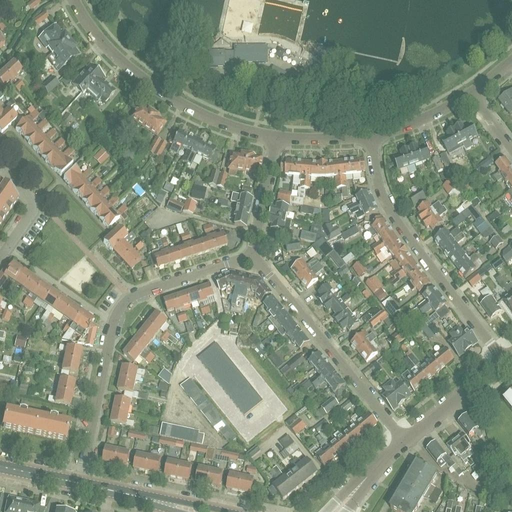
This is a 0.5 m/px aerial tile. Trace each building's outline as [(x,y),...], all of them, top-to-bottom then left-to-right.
[(34,0),(27,6),(31,10),(40,3),(38,0),(34,0)] [(45,12),(33,21),(37,26),(49,17),(45,12)] [(54,53),(70,42),(63,32),(60,34),(55,27),(39,39),(46,48),(48,46),(54,53)] [(70,42),(54,53),(58,60),(53,64),(58,71),(80,55),(70,42)] [(235,47),(235,53),(225,52),(210,52),(210,67),(225,67),(225,63),(235,63),(264,63),(268,63),(268,47),(235,47)] [(4,70),(14,80),(17,77),(16,76),(22,70),(13,62),(4,70)] [(323,71),(315,66),(303,85),(311,90),(323,71)] [(90,67),(73,86),(82,94),(86,90),(92,83),(97,87),(102,81),(103,81),(104,80),(90,67)] [(273,67),(271,73),(297,86),(300,81),(273,67)] [(10,83),(14,80),(4,70),(0,74),(0,84),(3,87),(9,82),(10,83)] [(42,87),(49,93),(60,83),(54,76),(42,87)] [(66,77),(62,81),(68,86),(71,82),(66,77)] [(92,83),(86,90),(98,101),(100,99),(105,103),(115,92),(103,81),(102,81),(97,87),(92,83)] [(501,104),(511,116),(511,114),(511,91),(508,94),(509,97),(501,104)] [(0,117),(3,114),(8,110),(12,106),(9,103),(4,108),(3,106),(0,108),(0,117)] [(144,127),(153,114),(146,109),(145,110),(139,106),(131,118),(144,127)] [(0,132),(1,134),(16,119),(8,110),(3,114),(0,117),(0,132)] [(31,115),(15,130),(24,139),(36,128),(31,123),(39,116),(35,111),(31,115)] [(72,118),(67,114),(60,122),(66,126),(72,118)] [(153,114),(144,127),(156,136),(165,124),(159,120),(160,118),(153,114)] [(44,121),(36,128),(24,139),(24,140),(24,139),(33,148),(44,137),(40,132),(48,125),(44,121)] [(473,147),(469,141),(477,137),(471,126),(464,130),(462,125),(454,130),(462,144),(466,151),(473,147)] [(52,130),(44,137),(33,148),(41,157),(41,158),(53,147),(48,142),(56,134),(52,130)] [(447,152),(462,144),(454,130),(447,134),(449,138),(442,142),(447,152)] [(180,148),(182,149),(188,136),(179,131),(178,133),(174,131),(168,142),(173,144),(169,152),(176,155),(180,148)] [(186,164),(198,140),(188,136),(182,149),(187,151),(182,162),(186,164)] [(154,155),(162,141),(157,138),(149,152),(154,155)] [(61,139),(53,147),(41,158),(42,158),(50,167),(62,156),(57,151),(65,143),(61,139)] [(201,158),(207,144),(198,140),(186,164),(191,166),(196,155),(201,158)] [(162,141),(154,155),(159,158),(167,144),(162,141)] [(207,144),(201,158),(210,162),(214,164),(220,153),(215,151),(216,149),(207,144)] [(409,149),(414,165),(430,160),(426,148),(418,151),(417,146),(409,149)] [(62,156),(50,167),(59,176),(60,178),(72,167),(65,160),(73,153),(69,149),(62,156)] [(414,165),(409,149),(401,152),(402,157),(394,159),(399,171),(407,168),(410,174),(416,172),(414,165)] [(109,158),(101,150),(93,158),(101,166),(109,158)] [(129,150),(120,163),(126,167),(134,154),(129,150)] [(244,172),(246,155),(238,154),(238,155),(231,154),(228,169),(244,172)] [(445,154),(440,156),(446,169),(451,166),(445,154)] [(246,155),(244,172),(259,174),(261,159),(255,158),(255,157),(246,155)] [(438,157),(432,159),(432,160),(438,173),(444,170),(438,157)] [(490,158),(479,167),(482,172),(494,163),(490,158)] [(349,161),(351,175),(361,174),(361,172),(365,172),(364,159),(349,161)] [(497,183),(503,179),(511,172),(511,166),(510,163),(509,164),(505,159),(496,166),(500,172),(499,173),(499,174),(494,178),(497,183)] [(297,162),(288,161),(282,161),(280,179),(286,180),(287,176),(296,176),(297,162)] [(345,176),(351,175),(349,161),(339,162),(342,188),(347,188),(345,176)] [(305,189),(307,163),(297,162),(296,176),(301,177),(300,188),(305,189)] [(337,189),(342,188),(339,162),(327,164),(327,163),(319,164),(319,170),(327,170),(328,178),(336,177),(337,189)] [(319,170),(319,164),(307,163),(305,189),(310,189),(311,177),(318,178),(328,178),(327,170),(319,170)] [(64,182),(73,192),(85,181),(93,174),(89,170),(81,177),(75,170),(63,181),(64,182)] [(217,187),(221,174),(213,171),(209,184),(217,187)] [(510,192),(511,190),(511,172),(503,179),(507,185),(506,186),(510,192)] [(221,174),(217,187),(225,189),(228,176),(221,174)] [(82,201),(93,190),(101,183),(98,179),(90,186),(85,181),(73,192),(82,201),(81,201),(82,201)] [(0,226),(13,208),(18,200),(3,184),(3,185),(0,182),(0,226)] [(443,187),(449,195),(456,190),(450,182),(443,187)] [(163,190),(170,193),(173,187),(166,184),(163,190)] [(464,195),(471,193),(469,188),(468,185),(461,188),(464,195)] [(194,186),(192,198),(202,200),(204,188),(194,186)] [(359,188),(359,186),(355,187),(356,197),(368,192),(367,186),(359,188)] [(252,189),(243,187),(241,193),(251,195),(252,189)] [(90,210),(102,199),(110,192),(106,188),(98,195),(93,190),(82,201),(82,202),(82,201),(90,210)] [(304,197),(304,190),(298,189),(297,192),(298,199),(291,198),(289,204),(302,206),(302,203),(303,203),(303,197),(304,197)] [(303,197),(303,203),(313,204),(313,199),(308,198),(309,190),(304,190),(304,197),(303,197)] [(166,194),(160,191),(156,201),(161,203),(166,194)] [(289,204),(291,198),(292,194),(280,191),(278,201),(289,204)] [(426,198),(421,191),(409,198),(414,206),(426,198)] [(350,212),(374,201),(369,192),(368,192),(356,197),(359,203),(348,208),(350,212)] [(236,210),(249,213),(250,210),(251,211),(252,205),(251,205),(252,199),(232,194),(230,203),(237,204),(236,210)] [(343,201),(343,200),(342,194),(331,195),(332,202),(343,201)] [(99,220),(111,209),(119,201),(115,197),(107,205),(102,199),(90,210),(99,219),(99,220)] [(184,206),(171,199),(166,208),(181,213),(184,206)] [(479,215),(484,212),(480,206),(481,205),(477,199),(470,204),(472,206),(474,208),(479,215)] [(193,215),(196,204),(187,201),(183,212),(193,215)] [(374,201),(350,212),(348,213),(350,217),(363,212),(365,217),(378,211),(374,201)] [(472,206),(470,204),(468,202),(462,206),(466,211),(472,206)] [(422,223),(442,208),(439,203),(432,208),(428,203),(418,210),(421,214),(417,216),(418,218),(417,220),(419,222),(421,222),(422,223)] [(286,220),(289,207),(277,205),(276,209),(272,208),(270,216),(286,220)] [(99,220),(108,229),(120,218),(123,222),(127,219),(124,215),(127,211),(123,206),(115,214),(111,209),(99,220)] [(479,215),(474,208),(472,206),(466,211),(452,221),(457,227),(471,217),(476,223),(482,218),(479,215)] [(314,210),(308,208),(301,207),(300,213),(312,216),(314,210)] [(443,223),(439,218),(447,212),(444,207),(443,208),(442,208),(422,223),(427,229),(430,227),(433,231),(443,223)] [(248,216),(249,213),(236,210),(234,217),(236,218),(234,225),(246,228),(247,222),(248,222),(249,217),(248,216)] [(497,212),(487,220),(491,225),(501,217),(497,212)] [(292,221),(286,220),(270,216),(268,224),(272,225),(271,229),(283,232),(289,233),(292,221)] [(378,237),(390,229),(381,216),(371,223),(374,227),(367,232),(372,238),(377,235),(378,237)] [(482,219),(483,219),(482,218),(476,223),(481,229),(487,225),(482,219)] [(324,227),(323,228),(330,241),(341,235),(337,227),(333,229),(330,225),(324,227)] [(511,229),(509,226),(500,233),(504,238),(511,231),(511,229)] [(341,235),(344,241),(359,233),(355,227),(341,235)] [(112,252),(112,251),(122,242),(126,238),(127,238),(118,228),(103,243),(112,252)] [(489,228),(486,231),(491,237),(494,235),(489,228)] [(374,252),(396,237),(390,229),(378,237),(381,241),(371,248),(374,252)] [(461,235),(458,231),(457,229),(449,235),(445,231),(434,239),(436,241),(435,243),(437,246),(439,245),(442,249),(461,235)] [(302,232),(301,240),(315,243),(317,235),(302,232)] [(215,236),(211,237),(215,250),(227,246),(223,235),(216,237),(215,236)] [(461,235),(442,249),(445,253),(445,255),(447,257),(448,257),(450,259),(461,251),(456,244),(464,238),(461,235)] [(207,240),(200,243),(204,254),(215,250),(211,237),(206,239),(207,240)] [(397,251),(403,248),(402,247),(396,237),(374,252),(377,256),(387,250),(391,256),(395,261),(396,262),(402,257),(397,251)] [(497,237),(490,243),(496,249),(503,244),(497,237)] [(323,238),(306,252),(310,257),(322,247),(326,252),(331,248),(323,238)] [(157,269),(169,265),(165,252),(164,249),(161,241),(156,243),(159,251),(152,254),(157,269)] [(121,261),(131,252),(122,242),(112,251),(121,261)] [(192,258),(204,254),(200,243),(193,245),(192,243),(188,245),(192,258)] [(287,246),(288,253),(300,251),(299,244),(287,246)] [(184,248),(177,250),(181,261),(192,258),(188,245),(183,246),(184,248)] [(394,279),(415,263),(408,254),(403,248),(397,251),(402,257),(396,262),(395,261),(390,265),(395,272),(391,275),(394,279)] [(169,251),(165,252),(169,265),(181,261),(177,250),(170,253),(169,251)] [(461,251),(450,259),(457,269),(468,260),(461,251)] [(141,261),(131,252),(121,261),(130,271),(141,261)] [(468,260),(457,269),(465,279),(476,270),(472,265),(479,259),(475,255),(468,260)] [(345,266),(338,257),(334,261),(336,264),(340,268),(340,269),(345,266)] [(504,264),(499,258),(492,264),(496,270),(504,264)] [(313,261),(306,266),(302,261),(291,270),(299,280),(317,265),(313,261)] [(361,262),(353,268),(359,277),(367,271),(361,262)] [(410,280),(421,271),(415,263),(394,279),(391,282),(393,286),(406,276),(410,280)] [(13,282),(22,270),(12,264),(10,267),(6,265),(0,274),(0,289),(8,278),(13,282)] [(317,265),(299,280),(307,290),(318,281),(315,277),(322,271),(317,265)] [(338,274),(342,279),(350,273),(346,268),(338,274)] [(481,278),(486,274),(482,269),(477,273),(481,278)] [(23,289),(32,277),(22,270),(13,282),(23,289)] [(422,272),(421,271),(410,280),(411,282),(407,285),(412,292),(418,287),(421,291),(431,283),(422,272)] [(253,285),(260,280),(258,278),(255,280),(236,276),(235,273),(232,274),(235,281),(234,289),(237,289),(235,296),(231,313),(243,316),(247,299),(246,299),(248,291),(251,292),(253,285)] [(481,280),(476,273),(467,281),(472,287),(481,280)] [(231,313),(235,296),(237,289),(234,289),(235,281),(232,274),(216,281),(221,292),(227,289),(228,289),(227,294),(231,295),(229,301),(223,299),(225,311),(231,313)] [(33,296),(42,284),(32,277),(23,289),(30,294),(33,296)] [(511,312),(511,291),(508,287),(500,277),(496,280),(503,290),(504,289),(509,295),(503,300),(511,312)] [(362,284),(358,278),(353,281),(358,287),(362,284)] [(365,283),(374,295),(376,293),(379,290),(371,279),(365,283)] [(246,299),(247,299),(255,301),(256,296),(257,296),(261,301),(270,294),(260,280),(253,285),(251,292),(248,291),(246,299)] [(43,303),(52,291),(42,284),(33,296),(36,298),(43,303)] [(199,290),(203,303),(208,301),(207,300),(214,297),(210,286),(199,290)] [(323,306),(336,296),(328,286),(319,294),(321,297),(318,300),(323,306)] [(420,312),(441,296),(434,288),(423,297),(426,301),(417,309),(420,312)] [(481,305),(491,319),(502,312),(492,298),(494,297),(488,288),(480,293),(486,302),(481,305)] [(376,293),(374,295),(378,300),(380,302),(387,296),(381,289),(379,290),(376,293)] [(198,304),(203,303),(199,290),(187,294),(191,305),(198,303),(198,304)] [(53,310),(62,298),(52,291),(43,303),(48,306),(46,310),(47,311),(43,318),(46,320),(51,313),(53,310)] [(371,296),(366,291),(362,294),(367,300),(371,296)] [(184,307),(191,305),(187,294),(176,298),(180,310),(184,309),(184,307)] [(334,313),(344,305),(348,302),(351,299),(347,295),(340,301),(336,296),(323,306),(328,312),(331,310),(334,313)] [(28,296),(23,304),(26,306),(31,299),(28,296)] [(436,313),(445,306),(447,304),(441,296),(420,312),(423,316),(432,309),(436,313)] [(272,318),(282,309),(280,306),(281,306),(278,302),(277,302),(273,297),(264,305),(269,311),(267,312),(272,318)] [(63,317),(71,305),(62,298),(53,310),(56,312),(63,317)] [(175,312),(180,310),(176,298),(164,302),(168,313),(175,310),(175,312)] [(31,299),(26,306),(30,308),(35,301),(31,299)] [(391,299),(383,306),(392,318),(401,311),(391,299)] [(73,324),(81,312),(71,305),(63,317),(70,322),(63,331),(66,334),(73,324)] [(338,325),(351,315),(344,305),(334,313),(337,316),(333,319),(338,325)] [(445,306),(436,313),(441,320),(450,313),(445,306)] [(367,324),(369,323),(381,313),(377,308),(363,319),(367,324)] [(289,315),(288,314),(285,311),(284,311),(282,309),(272,318),(269,320),(278,331),(282,328),(291,320),(288,316),(289,315)] [(381,313),(369,323),(373,328),(381,321),(382,323),(388,318),(383,311),(381,313)] [(86,331),(91,324),(94,320),(81,312),(73,324),(66,334),(61,340),(69,342),(75,333),(82,337),(86,331)] [(51,313),(46,320),(50,322),(55,315),(51,313)] [(148,324),(159,332),(167,322),(157,313),(148,324)] [(409,313),(397,323),(401,328),(413,318),(409,313)] [(351,315),(338,325),(343,331),(347,328),(350,332),(359,324),(351,315)] [(424,323),(435,336),(439,332),(432,323),(434,322),(430,317),(424,323)] [(290,340),(300,331),(299,329),(299,328),(296,324),(295,324),(291,320),(282,328),(287,333),(285,334),(290,340)] [(190,322),(185,324),(188,334),(194,332),(190,322)] [(430,340),(435,336),(424,323),(417,328),(421,332),(422,331),(430,340)] [(85,345),(85,346),(93,347),(97,328),(91,324),(86,331),(82,337),(77,344),(85,345)] [(151,343),(159,332),(148,324),(140,334),(151,343)] [(450,327),(469,351),(478,344),(467,330),(463,334),(459,329),(458,330),(454,324),(450,327)] [(460,358),(469,351),(450,327),(446,330),(451,336),(450,336),(454,341),(449,344),(460,358)] [(300,331),(290,340),(293,344),(295,343),(301,350),(310,342),(306,338),(307,337),(303,333),(302,333),(300,331)] [(373,334),(369,337),(365,331),(361,334),(362,335),(351,344),(359,353),(373,342),(377,339),(373,334)] [(400,331),(387,342),(392,348),(406,337),(400,331)] [(162,335),(169,340),(171,337),(165,332),(162,335)] [(143,353),(151,343),(140,334),(132,344),(143,353)] [(166,343),(169,340),(162,335),(160,338),(166,343)] [(18,337),(16,347),(24,348),(26,339),(18,337)] [(266,339),(261,343),(268,352),(273,348),(266,339)] [(378,355),(374,350),(377,347),(373,342),(359,353),(367,363),(378,355)] [(135,363),(143,353),(132,344),(124,355),(135,363)] [(217,344),(207,352),(211,356),(220,349),(217,344)] [(64,359),(79,362),(82,350),(67,347),(60,346),(59,351),(66,352),(64,359)] [(220,349),(211,356),(215,361),(224,353),(220,349)] [(432,360),(441,371),(454,360),(446,349),(436,357),(432,352),(428,355),(432,360)] [(315,371),(326,361),(320,353),(318,354),(315,351),(306,359),(309,362),(315,371)] [(146,355),(152,360),(155,357),(149,352),(146,355)] [(207,352),(198,359),(202,364),(211,356),(207,352)] [(224,353),(215,361),(218,365),(227,358),(224,353)] [(278,359),(274,353),(269,358),(273,363),(278,359)] [(150,364),(152,360),(146,355),(143,359),(150,364)] [(432,360),(423,368),(412,355),(408,358),(415,366),(419,371),(428,381),(441,371),(432,360)] [(22,357),(15,356),(13,363),(20,364),(22,357)] [(211,356),(202,364),(205,368),(215,361),(211,356)] [(299,356),(288,366),(292,372),(304,362),(299,356)] [(227,358),(218,365),(222,370),(231,362),(227,358)] [(77,374),(79,362),(64,359),(61,375),(69,377),(70,373),(77,374)] [(215,361),(205,368),(209,373),(218,365),(215,361)] [(313,386),(333,369),(326,361),(315,371),(319,375),(310,382),(313,386)] [(231,362),(222,370),(225,374),(235,366),(231,362)] [(376,363),(372,366),(376,370),(378,373),(382,370),(376,363)] [(218,365),(209,373),(212,377),(222,370),(218,365)] [(235,366),(225,374),(229,378),(238,371),(235,366)] [(288,366),(281,372),(285,377),(292,372),(288,366)] [(372,366),(362,373),(366,378),(376,370),(372,366)] [(415,366),(411,370),(415,375),(411,377),(408,373),(402,378),(414,393),(428,381),(419,371),(415,366)] [(121,379),(135,382),(137,375),(144,377),(145,371),(138,370),(123,367),(121,379)] [(328,386),(339,377),(333,369),(313,386),(316,390),(325,382),(328,386)] [(222,370),(212,377),(216,382),(225,374),(222,370)] [(238,371),(229,378),(232,383),(242,375),(238,371)] [(225,374),(216,382),(219,386),(229,378),(225,374)] [(68,381),(69,377),(61,375),(58,391),(72,394),(75,382),(68,381)] [(242,375),(232,383),(236,387),(245,380),(242,375)] [(339,377),(328,386),(335,395),(335,394),(338,398),(347,390),(344,387),(346,385),(339,377)] [(229,378),(219,386),(223,390),(232,383),(229,378)] [(384,381),(403,405),(412,397),(401,384),(396,388),(392,383),(388,378),(384,381)] [(135,382),(121,379),(118,391),(125,392),(124,396),(132,398),(138,399),(139,394),(133,393),(135,382)] [(183,391),(193,383),(190,379),(180,387),(183,391)] [(169,385),(161,380),(158,389),(168,391),(169,385)] [(245,380),(236,387),(239,392),(249,384),(245,380)] [(309,381),(302,387),(306,392),(313,386),(310,382),(309,381)] [(394,412),(403,405),(384,381),(380,384),(384,390),(383,390),(387,395),(383,399),(394,412)] [(187,395),(197,388),(193,383),(183,391),(187,395)] [(232,383),(223,390),(226,395),(236,387),(232,383)] [(249,384),(239,392),(243,396),(252,389),(249,384)] [(294,390),(299,396),(305,391),(300,385),(294,390)] [(236,387),(226,395),(230,399),(239,392),(236,387)] [(190,400),(200,392),(197,388),(187,395),(190,400)] [(252,389),(243,396),(246,401),(256,393),(252,389)] [(70,406),(72,394),(58,391),(56,398),(49,397),(48,402),(55,403),(70,406)] [(193,404),(203,396),(200,392),(190,400),(193,404)] [(239,392),(230,399),(233,404),(243,396),(239,392)] [(256,393),(246,401),(250,405),(259,397),(256,393)] [(128,414),(132,398),(124,396),(123,400),(116,399),(114,411),(128,414)] [(197,408),(207,400),(203,396),(193,404),(197,408)] [(243,396),(233,404),(237,408),(246,401),(243,396)] [(259,397),(250,405),(254,410),(264,403),(259,397)] [(17,400),(9,399),(7,408),(15,410),(17,400)] [(333,399),(315,413),(321,420),(338,405),(333,399)] [(341,407),(345,412),(356,403),(353,399),(341,407)] [(200,412),(210,405),(207,400),(197,408),(200,412)] [(246,401),(237,408),(240,413),(250,405),(246,401)] [(203,417),(213,409),(210,405),(200,412),(203,417)] [(250,405),(240,413),(245,418),(254,410),(250,405)] [(207,421),(217,413),(213,409),(203,417),(207,421)] [(338,413),(345,422),(350,418),(342,409),(338,413)] [(7,411),(3,428),(34,435),(38,418),(26,415),(26,413),(19,411),(19,414),(7,411)] [(127,421),(128,414),(114,411),(111,423),(126,426),(133,427),(134,422),(127,421)] [(210,425),(220,417),(217,413),(207,421),(210,425)] [(356,425),(365,436),(378,425),(369,414),(360,422),(356,416),(351,419),(356,425)] [(296,415),(287,422),(298,436),(307,428),(296,415)] [(479,439),(483,436),(468,416),(459,423),(469,436),(474,432),(479,439)] [(214,429),(223,422),(220,417),(210,425),(214,429)] [(38,418),(34,435),(65,441),(69,424),(57,422),(57,419),(50,418),(49,420),(38,418)] [(325,419),(315,428),(319,433),(330,425),(325,419)] [(217,434),(219,432),(227,426),(223,422),(214,429),(217,434)] [(165,437),(167,425),(162,424),(159,436),(165,437)] [(351,447),(365,436),(356,425),(343,436),(351,447)] [(175,439),(178,427),(173,426),(170,438),(175,439)] [(222,437),(230,430),(227,426),(219,432),(222,437)] [(150,427),(148,433),(157,435),(158,429),(150,427)] [(191,443),(194,431),(189,430),(186,442),(191,443)] [(226,441),(234,435),(230,430),(222,437),(226,441)] [(197,444),(199,434),(199,432),(194,431),(191,443),(197,444)] [(455,440),(469,458),(474,454),(468,446),(470,444),(462,434),(455,440)] [(234,435),(226,441),(229,446),(237,439),(234,435)] [(338,457),(330,447),(320,435),(316,438),(320,443),(319,444),(322,447),(321,448),(324,451),(316,458),(325,468),(338,457)] [(338,457),(351,447),(343,436),(330,447),(338,457)] [(471,461),(469,458),(455,440),(447,446),(455,456),(457,454),(466,465),(467,463),(471,468),(474,465),(471,461)] [(447,454),(446,455),(436,444),(427,451),(441,467),(446,464),(450,469),(455,465),(447,454)] [(213,462),(215,450),(191,445),(190,451),(207,455),(206,460),(213,462)] [(115,465),(118,451),(106,448),(102,463),(115,465)] [(257,448),(248,455),(251,459),(261,452),(257,448)] [(229,459),(231,454),(215,450),(213,462),(220,464),(222,458),(229,459)] [(118,451),(115,465),(127,468),(130,453),(118,451)] [(280,454),(285,461),(290,457),(285,451),(281,454),(280,454)] [(471,461),(474,465),(484,458),(481,454),(477,457),(471,461)] [(146,472),(149,457),(137,455),(134,469),(146,472)] [(149,457),(146,472),(158,475),(161,460),(149,457)] [(294,461),(309,480),(318,473),(307,460),(301,464),(297,458),(294,461)] [(496,487),(493,470),(485,460),(473,470),(490,492),(496,487)] [(177,479),(180,464),(168,461),(165,476),(177,479)] [(301,487),(309,480),(294,461),(290,463),(295,469),(290,473),(301,487)] [(180,464),(177,479),(189,481),(192,467),(180,464)] [(424,498),(437,476),(417,464),(404,487),(424,498)] [(208,485),(211,471),(199,468),(196,483),(208,485)] [(285,477),(280,472),(278,468),(274,471),(292,494),(301,487),(290,473),(285,477)] [(292,494),(274,471),(274,470),(270,473),(278,482),(269,489),(269,492),(271,495),(274,495),(277,493),(283,500),(292,494)] [(211,471),(208,485),(220,488),(223,473),(211,471)] [(239,492),(242,477),(230,475),(227,489),(239,492)] [(242,477),(239,492),(251,495),(254,480),(242,477)] [(443,493),(431,486),(424,499),(431,503),(435,505),(440,497),(443,493)] [(396,511),(415,511),(424,498),(404,487),(391,509),(396,511)] [(16,511),(18,502),(8,500),(5,511),(16,511)] [(26,511),(29,504),(18,502),(16,511),(26,511)]
